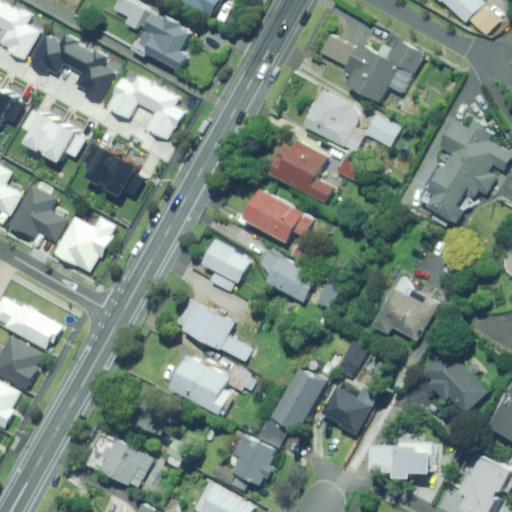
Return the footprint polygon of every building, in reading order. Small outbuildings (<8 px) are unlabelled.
[(47,0),(0,0),(0,25),(29,39),(47,0)] [(184,25),(172,19),(138,0),(122,0),(118,9),(134,17),(130,24),(140,29),(143,25),(149,28),(137,50),(150,57),(152,53),(185,71),(193,57),(185,52),(195,35),(182,28),(184,25)] [(185,0),(219,16),(226,0),(185,0)] [(487,6),(481,0),(444,0),(469,24),(487,6)] [(501,21),(487,8),(474,23),(488,36),(501,21)] [(122,44),(58,11),(38,49),(100,84),(122,44)] [(359,51),(331,37),(322,54),(350,69),(349,72),(360,78),(354,89),(382,103),(390,87),(406,95),(427,54),(388,35),(378,54),(362,45),(359,51)] [(193,83),(129,51),(107,95),(171,127),(193,83)] [(33,72),(0,56),(0,121),(3,123),(33,72)] [(448,79),(441,91),(456,98),(462,86),(448,79)] [(97,109),(42,83),(20,127),(76,154),(97,109)] [(309,127),(352,151),(351,153),(356,156),(357,153),(363,144),(351,137),(365,113),(328,92),(309,127)] [(402,128),(379,115),(367,135),(391,148),(402,128)] [(152,145),(110,122),(86,165),(128,189),(152,145)] [(492,135),(471,123),(468,129),(457,123),(435,160),(449,168),(428,204),(442,212),(440,215),(461,227),(482,192),(488,195),(499,177),(490,172),(495,165),(505,170),(511,157),(511,153),(489,140),(492,135)] [(332,158),(301,140),(296,150),(290,147),(275,173),(327,204),(336,189),(320,179),(332,158)] [(364,165),(349,156),(339,174),(354,182),(364,165)] [(15,173),(0,164),(0,209),(12,216),(24,194),(8,185),(15,173)] [(60,199),(37,186),(16,227),(30,235),(31,232),(41,237),(42,234),(57,242),(69,219),(54,211),(60,199)] [(267,190),(260,202),(256,200),(249,212),(253,214),(250,219),(290,243),(296,233),(305,238),(316,220),(267,190)] [(121,227),(104,218),(98,229),(79,218),(60,254),(93,272),(102,256),(105,257),(121,227)] [(255,260),(223,240),(208,264),(240,284),(255,260)] [(298,243),(291,255),(315,270),(322,258),(298,243)] [(320,279),(273,251),(265,264),(274,278),(272,283),(304,304),(320,279)] [(453,257),(444,272),(461,283),(470,268),(453,257)] [(237,283),(217,273),(213,282),(233,292),(237,283)] [(421,285),(407,278),(379,329),(393,336),(397,329),(421,342),(441,305),(417,292),(421,285)] [(27,309),(8,298),(0,309),(0,318),(51,351),(66,327),(30,305),(27,309)] [(240,322),(203,303),(189,330),(251,362),(257,349),(233,336),(240,322)] [(48,356),(17,338),(9,351),(0,345),(0,370),(30,388),(48,356)] [(369,353),(354,345),(340,373),(354,380),(369,353)] [(449,402),(454,397),(472,414),(493,393),(452,352),(431,374),(436,379),(431,385),(449,402)] [(175,390),(226,417),(237,395),(231,391),(234,385),(246,391),(248,387),(256,391),(262,379),(240,367),(234,377),(193,356),(175,390)] [(305,372),(282,415),(276,412),(263,436),(286,448),(297,427),(304,431),(328,384),(305,372)] [(24,394),(0,379),(0,424),(7,428),(17,411),(14,410),(24,394)] [(362,400),(344,390),(328,419),(359,436),(380,398),(367,391),(362,400)] [(511,391),(492,425),(511,437),(511,391)] [(175,414),(152,403),(142,424),(165,435),(175,414)] [(120,445),(103,437),(88,465),(104,474),(106,470),(142,489),(158,458),(123,440),(120,445)] [(247,457),(240,473),(225,466),(219,478),(249,492),(255,480),(268,486),(283,453),(250,437),(242,455),(247,457)] [(169,454),(173,455),(169,462),(181,468),(184,461),(190,464),(197,449),(176,439),(169,454)] [(441,475),(442,449),(382,447),(381,472),(398,473),(398,479),(416,480),(416,474),(441,475)] [(498,511),(511,485),(511,468),(488,456),(470,492),(477,495),(470,508),(478,511),(498,511)] [(257,511),(260,507),(215,484),(201,510),(205,511),(257,511)] [(173,498),(172,499),(170,501),(169,503),(169,504),(169,506),(169,507),(169,509),(170,510),(171,511),(184,511),(185,511),(186,510),(186,509),(187,507),(187,506),(187,504),(186,503),(186,501),(185,500),(184,499),(182,498),(181,497),(179,497),(178,497),(176,497),(175,497),(173,498)] [(159,511),(161,510),(148,503),(142,511),(159,511)]
